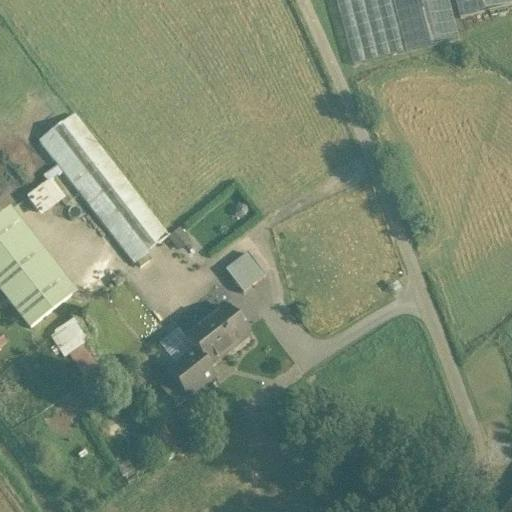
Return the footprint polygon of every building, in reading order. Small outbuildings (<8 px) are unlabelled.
[(389,0),(336,0),(354,68),(404,55),(389,0)] [(449,0),(391,0),(406,54),(460,41),(449,0)] [(509,0),(454,0),(459,20),(511,7),(509,0)] [(195,272),(99,150),(64,177),(159,300),(195,272)] [(40,217),(64,198),(48,180),(25,199),(40,217)] [(16,229),(0,242),(38,290),(54,277),(16,229)] [(168,237),(177,249),(188,241),(179,229),(168,237)] [(38,290),(0,242),(0,292),(29,329),(54,310),(38,290)] [(265,279),(247,256),(225,273),(242,296),(265,279)] [(224,309),(183,341),(194,355),(207,372),(248,340),(224,309)] [(47,338),(64,359),(88,340),(71,319),(47,338)] [(207,372),(194,355),(155,386),(174,411),(214,380),(207,372)] [(160,427),(150,433),(163,457),(173,451),(160,427)]
